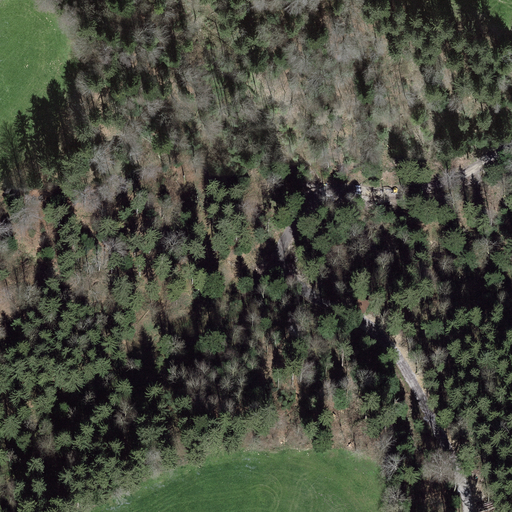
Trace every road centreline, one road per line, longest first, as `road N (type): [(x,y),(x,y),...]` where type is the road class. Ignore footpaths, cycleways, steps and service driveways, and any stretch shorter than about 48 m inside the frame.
road 1 (track): [(467,511),(456,464),(394,350),(374,329),(288,280),(280,262)]
road 2 (track): [(280,262),(317,196),(460,178),(511,147)]
